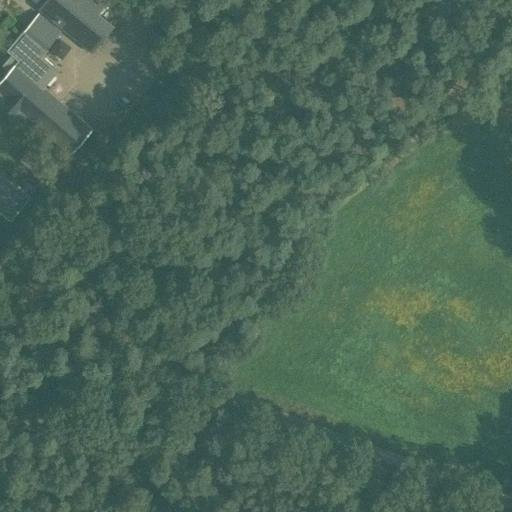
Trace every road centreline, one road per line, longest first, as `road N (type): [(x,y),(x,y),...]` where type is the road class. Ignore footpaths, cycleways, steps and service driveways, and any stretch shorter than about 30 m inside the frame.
road 1 (track): [(126,360),(511,505)]
road 2 (track): [(82,344),(171,511)]
